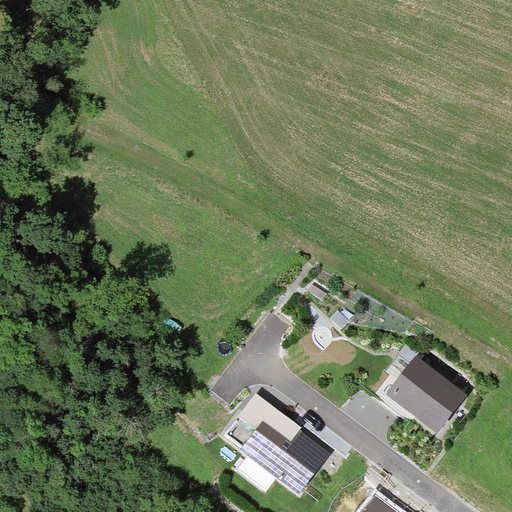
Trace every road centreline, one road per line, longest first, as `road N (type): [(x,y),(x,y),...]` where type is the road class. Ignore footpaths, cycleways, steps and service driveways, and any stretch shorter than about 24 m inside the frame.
road 1 (track): [(78,102),(299,245),(511,366)]
road 2 (residential): [(251,359),(449,511)]
